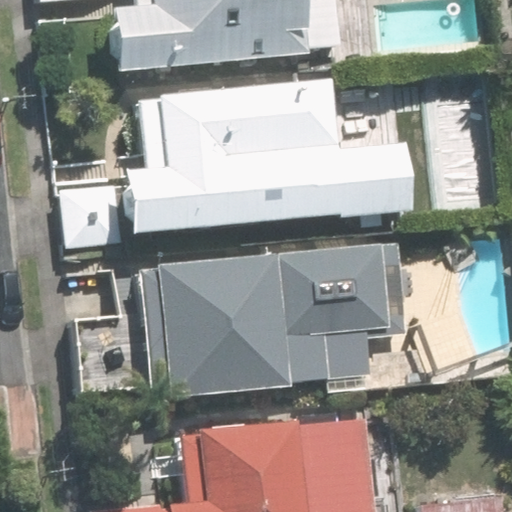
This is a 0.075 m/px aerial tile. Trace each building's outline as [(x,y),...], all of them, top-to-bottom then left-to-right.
[(114,4),(119,66),(341,48),(336,0),(135,0),(136,2),(114,4)] [(128,164),(133,229),(414,206),(408,141),(340,146),(334,76),(141,92),(147,163),(128,164)] [(64,246),(122,241),(117,182),(59,187),(64,246)] [(398,240),(137,262),(149,393),(371,374),(367,334),(405,331),(398,240)] [(94,507),(93,511),(373,511),(365,412),(177,428),(183,500),(94,507)] [(417,504),(418,511),(505,511),(504,497),(417,504)]
